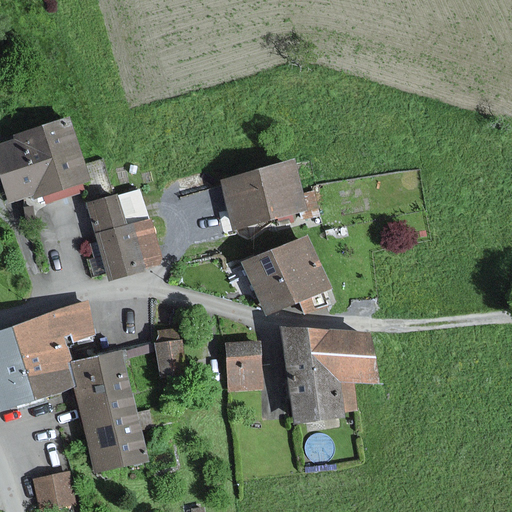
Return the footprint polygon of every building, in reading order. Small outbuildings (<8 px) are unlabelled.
[(19,142),(0,148),(0,166),(10,198),(36,190),(38,197),(89,180),(70,119),(17,136),(19,142)] [(294,162),(223,181),(236,226),(306,207),(294,162)] [(117,197),(92,204),(111,276),(161,263),(149,220),(125,227),(117,197)] [(308,236),(245,265),(267,313),(299,298),(305,312),(336,298),(308,236)] [(0,403),(2,411),(80,391),(73,367),(68,348),(98,340),(90,310),(0,333),(0,403)] [(353,385),(381,385),(380,334),(292,335),(293,423),(345,422),(345,414),(354,414),(353,385)] [(181,341),(157,344),(162,375),(185,371),(181,341)] [(259,343),(226,345),(228,389),(261,387),(259,343)] [(122,354),(73,367),(80,391),(102,474),(150,461),(122,354)] [(69,473),(33,480),(39,511),(48,511),(75,507),(69,473)]
